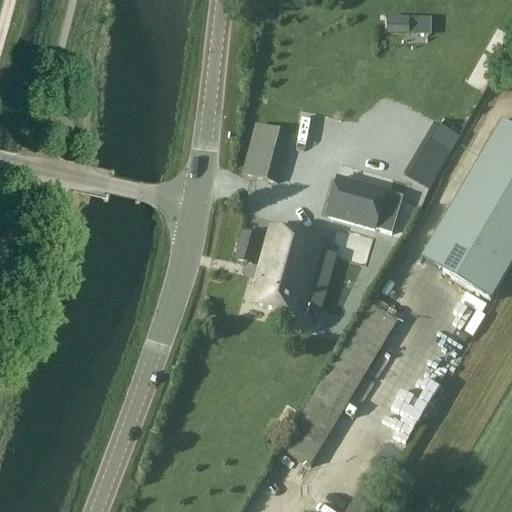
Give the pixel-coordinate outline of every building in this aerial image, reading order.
[(429,19),(386,18),(386,34),(428,35),(429,19)] [(254,127),(241,177),(278,187),(291,137),(254,127)] [(418,270),(487,310),(511,267),(511,139),(499,132),(418,270)] [(339,180),(327,219),(374,233),(374,232),(397,238),(408,200),(385,194),(385,193),(339,180)] [(320,243),(270,230),(249,305),(314,322),(317,310),(302,306),(320,243)] [(263,240),(241,233),(233,263),(255,269),(263,240)]
